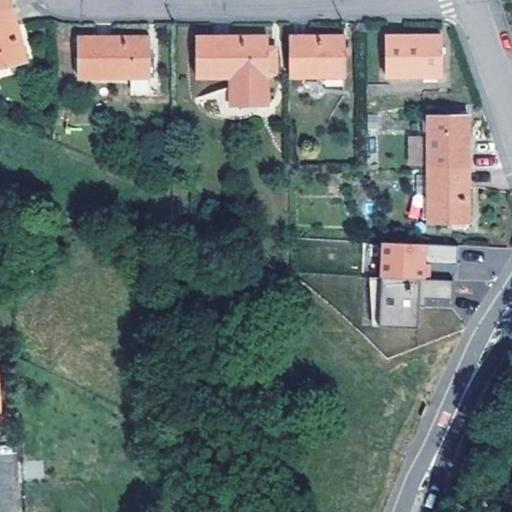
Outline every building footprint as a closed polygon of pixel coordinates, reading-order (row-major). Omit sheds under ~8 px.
[(0,0),(0,13),(10,11),(7,0),(0,0)] [(0,67),(24,61),(10,11),(0,13),(0,67)] [(384,35),(384,76),(439,76),(439,35),(384,35)] [(288,37),(288,78),(343,76),(343,57),(343,36),(288,37)] [(196,37),(196,78),(243,78),(244,99),(267,99),(267,77),(274,72),(275,48),(266,48),(265,37),(196,37)] [(77,39),(77,80),(146,79),(147,38),(77,39)] [(467,168),(467,115),(425,115),(425,168),(467,168)] [(422,166),(422,135),(408,135),(408,166),(422,166)] [(467,222),(467,168),(425,168),(412,169),(412,186),(426,186),(426,223),(467,222)] [(384,239),(382,273),(423,275),(423,266),(458,268),(459,243),(384,239)] [(453,280),(383,276),(381,326),(419,328),(421,299),(452,300),(453,280)]
